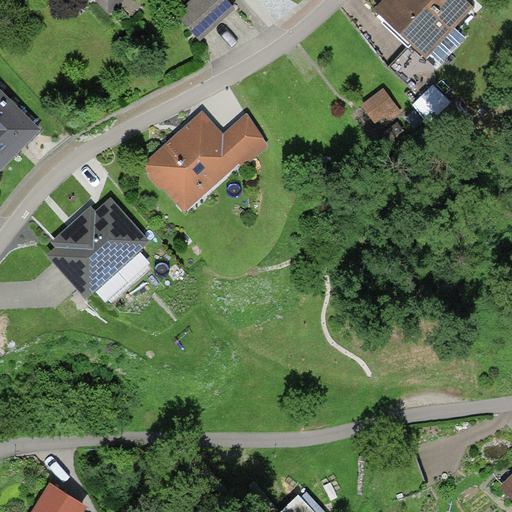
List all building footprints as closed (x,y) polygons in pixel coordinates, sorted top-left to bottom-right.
[(229,0),(187,0),(177,10),(198,31),(230,0),(229,0)] [(464,0),(378,0),(422,44),(465,1),(464,0)] [(408,38),(384,61),(411,89),(435,66),(408,38)] [(398,104),(381,81),(368,91),(385,113),(398,104)] [(418,107),(435,124),(455,104),(438,87),(418,107)] [(0,156),(33,120),(0,91),(0,156)] [(237,151),(221,132),(202,109),(145,158),(174,192),(192,177),(198,184),(237,151)] [(221,132),(237,151),(243,157),(267,137),(245,112),(221,132)] [(396,129),(388,121),(379,129),(386,138),(396,129)] [(146,244),(112,205),(56,254),(90,293),(146,244)] [(387,492),(421,482),(408,440),(374,450),(387,492)] [(32,511),(70,511),(79,497),(48,478),(29,510),(32,511)] [(318,511),(297,490),(273,511),(318,511)]
